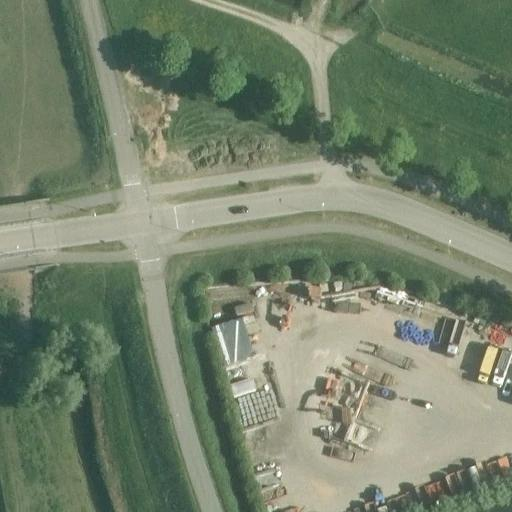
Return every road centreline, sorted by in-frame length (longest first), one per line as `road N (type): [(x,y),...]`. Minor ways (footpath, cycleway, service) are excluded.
road 1 (tertiary): [(511,260),(387,207),(334,198),(141,223)]
road 2 (tertiary): [(209,511),(165,357),(141,223)]
road 3 (track): [(334,198),(315,56),(288,31),(203,0)]
road 4 (unclassified): [(141,223),(88,0)]
road 5 (tertiary): [(0,243),(141,223)]
